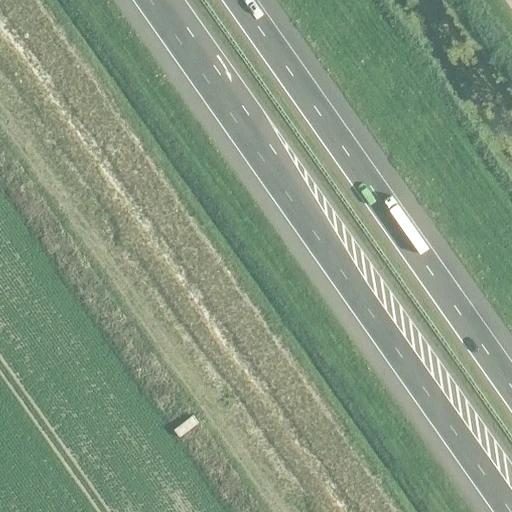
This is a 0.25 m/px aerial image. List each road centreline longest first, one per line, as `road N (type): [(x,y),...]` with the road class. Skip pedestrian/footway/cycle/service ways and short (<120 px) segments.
road 1 (unclassified): [(359,504),(7,0)]
road 2 (motorway): [(160,0),(511,498)]
road 3 (motorway): [(511,382),(241,0)]
